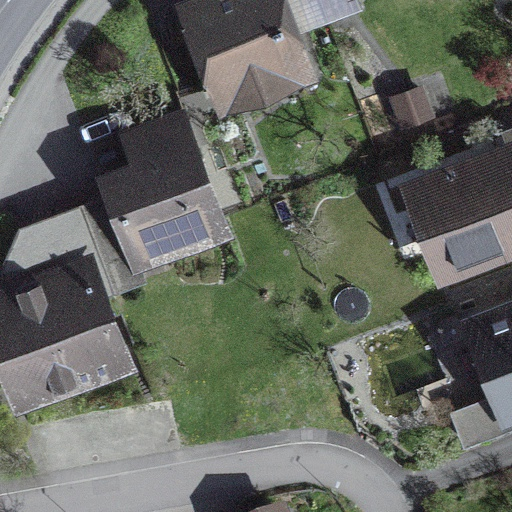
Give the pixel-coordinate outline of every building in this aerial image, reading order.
[(278,0),(213,0),(191,9),(227,105),(270,89),(265,74),(301,60),(278,0)] [(113,194),(82,206),(103,262),(166,240),(181,246),(225,229),(180,112),(138,129),(150,160),(106,177),(113,194)] [(444,264),(511,238),(511,160),(508,149),(414,185),(444,264)] [(114,291),(103,262),(82,206),(16,230),(2,264),(7,276),(0,278),(0,329),(25,395),(124,359),(100,296),(114,291)] [(508,407),(511,405),(511,309),(476,323),(508,407)] [(439,414),(490,378),(479,363),(461,376),(456,368),(423,391),(439,414)]
